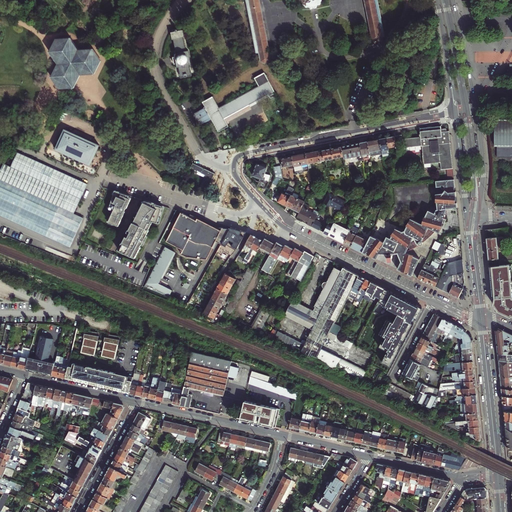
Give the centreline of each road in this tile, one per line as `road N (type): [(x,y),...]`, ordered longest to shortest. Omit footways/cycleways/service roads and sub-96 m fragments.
road 1 (residential): [(453,112),(240,154),(233,170)]
road 2 (residential): [(233,170),(200,156),(158,82),(158,31),(183,0)]
road 3 (residential): [(261,204),(288,229),(433,300)]
road 4 (residential): [(112,176),(243,214),(261,204)]
road 5 (secondary): [(482,328),(497,475)]
road 6 (residential): [(136,402),(77,511)]
